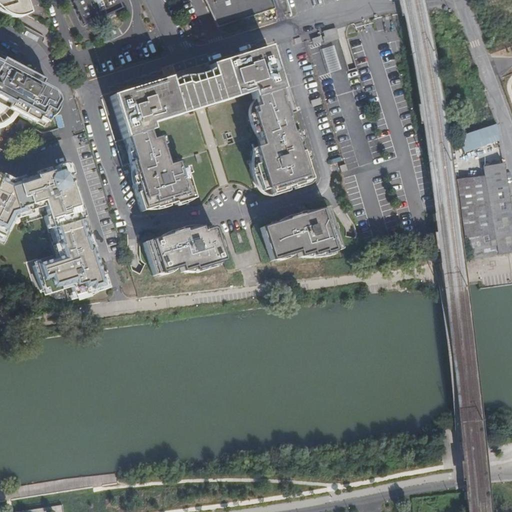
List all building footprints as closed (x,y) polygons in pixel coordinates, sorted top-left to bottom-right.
[(0,11),(0,12),(4,14),(18,10),(27,7),(25,0),(3,0),(1,1),(0,1),(0,11)] [(64,0),(76,26),(121,6),(118,1),(118,0),(64,0)] [(204,0),(216,25),(274,8),(271,0),(204,0)] [(27,7),(18,10),(4,14),(13,19),(27,15),(30,14),(27,7)] [(320,52),(327,74),(344,68),(336,42),(340,41),(336,30),(307,39),(312,55),(320,52)] [(252,100),(277,92),(280,91),(287,115),(296,113),(288,84),(279,86),(267,48),(209,66),(210,72),(188,79),(170,84),(168,79),(161,81),(108,97),(121,139),(114,141),(122,165),(126,164),(130,162),(123,139),(146,132),(151,130),(150,124),(198,109),(249,94),(252,100)] [(0,110),(4,109),(49,134),(53,126),(55,126),(60,120),(61,118),(62,111),(61,108),(58,102),(53,97),(43,92),(45,88),(0,63),(0,110)] [(282,108),(277,92),(252,100),(254,108),(250,109),(252,115),(249,117),(258,148),(249,151),(263,193),(269,192),(270,197),(285,193),(285,191),(291,189),(292,191),(301,188),(301,186),(309,184),(303,162),(300,163),(295,151),(299,150),(294,134),(289,135),(286,122),(287,122),(283,107),(282,108)] [(463,152),(499,139),(497,125),(458,139),(463,152)] [(130,162),(126,164),(133,184),(130,185),(138,211),(152,208),(152,209),(171,204),(172,206),(191,201),(182,169),(176,171),(174,163),(164,166),(155,138),(149,140),(146,132),(123,139),(130,162)] [(496,246),(498,255),(511,252),(511,217),(507,187),(503,163),(483,166),(485,176),(494,232),(496,246)] [(2,180),(0,183),(0,238),(3,239),(13,219),(25,215),(28,222),(28,224),(44,219),(49,218),(54,234),(57,244),(62,259),(57,260),(35,267),(42,292),(63,286),(64,289),(72,287),(76,297),(76,298),(105,290),(104,288),(106,287),(95,253),(94,253),(91,243),(88,234),(84,222),(79,207),(75,196),(77,195),(72,180),(70,172),(69,170),(67,169),(65,170),(59,172),(53,173),(45,176),(15,185),(3,179),(2,180)] [(472,177),(479,234),(494,232),(485,176),(472,177)] [(463,239),(465,244),(478,242),(480,242),(479,234),(472,177),(455,179),(463,239)] [(339,249),(326,207),(259,226),(268,260),(294,252),(297,257),(308,253),(309,256),(321,252),(322,254),(339,249)] [(15,225),(28,222),(25,215),(13,219),(15,225)] [(49,235),(54,234),(49,218),(44,219),(49,235)] [(15,225),(13,219),(3,239),(0,238),(0,241),(5,244),(15,225)] [(213,227),(211,225),(202,228),(200,223),(184,228),(183,226),(141,238),(152,271),(177,264),(179,269),(191,266),(192,268),(222,259),(213,227)] [(498,255),(496,246),(494,232),(479,234),(480,242),(478,242),(483,258),(498,255)] [(478,242),(465,244),(470,260),(483,258),(478,242)] [(52,246),(57,260),(62,259),(57,244),(52,246)] [(108,287),(106,287),(104,288),(105,290),(76,298),(76,297),(73,298),(74,302),(81,300),(82,300),(84,300),(87,300),(92,299),(99,296),(100,294),(109,291),(108,287)]
